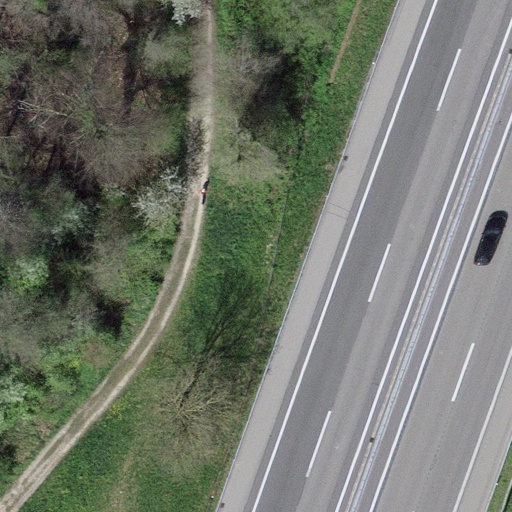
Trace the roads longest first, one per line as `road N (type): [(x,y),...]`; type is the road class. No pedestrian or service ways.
road 1 (track): [(194,0),(196,190),(170,291),(149,335),(5,511)]
road 2 (motorway): [(477,0),(294,511)]
road 3 (motorway): [(413,511),(511,236)]
